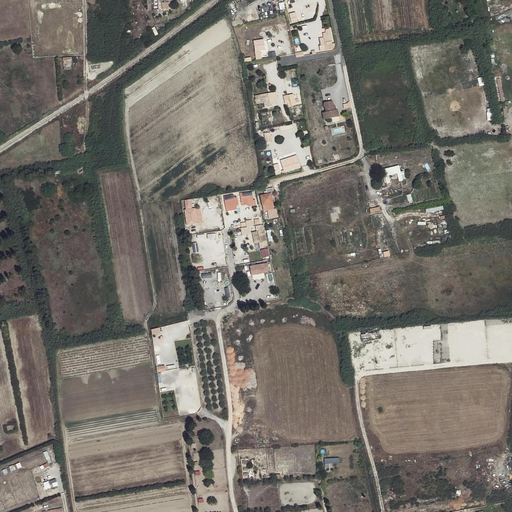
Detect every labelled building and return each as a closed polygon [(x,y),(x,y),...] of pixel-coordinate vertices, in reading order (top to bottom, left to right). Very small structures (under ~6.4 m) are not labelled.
[(320,37),(321,50),(333,49),(332,28),(325,29),(325,37),(320,37)] [(254,40),(257,59),(262,58),(261,50),(267,49),(265,38),(254,40)] [(64,57),(65,66),(72,66),(71,56),(64,57)] [(256,94),(257,103),(265,102),(265,105),(279,103),(278,91),(256,94)] [(284,95),(286,103),(291,102),(292,106),(297,104),(294,92),(284,95)] [(326,117),(338,115),(337,110),(334,110),(332,101),(324,103),(326,112),(319,114),(320,119),(326,117)] [(286,172),(302,167),(297,154),(281,159),(286,172)] [(384,168),(388,183),(392,182),(390,175),(398,173),(400,180),(406,179),(404,170),(402,170),(400,164),(384,168)] [(82,168),(77,169),(77,173),(75,173),(75,179),(83,177),(82,168)] [(267,194),(260,195),(264,211),(274,209),(271,193),(274,192),(273,188),(266,189),(267,194)] [(187,218),(195,218),(193,199),(186,199),(187,218)] [(246,220),(247,226),(242,227),(243,235),(251,234),(250,226),(254,226),(253,219),(246,220)] [(270,256),(268,248),(261,249),(263,258),(270,256)] [(377,332),(362,333),(363,338),(367,338),(368,341),(378,340),(377,332)] [(46,489),(59,484),(57,478),(44,482),(46,489)]
